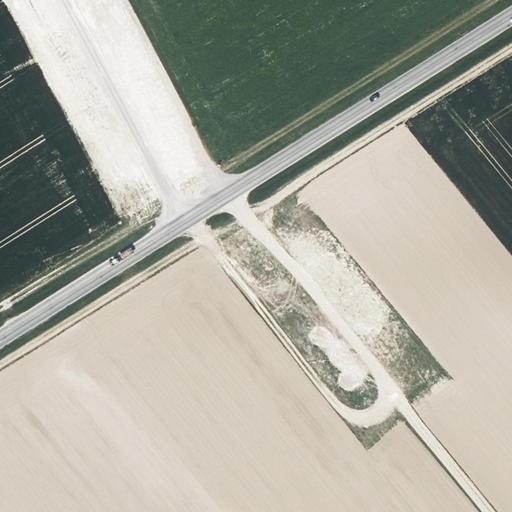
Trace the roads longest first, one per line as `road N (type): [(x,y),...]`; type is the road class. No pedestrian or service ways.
road 1 (secondary): [(0,336),(511,16)]
road 2 (track): [(0,365),(511,48)]
road 3 (track): [(495,0),(0,310)]
road 4 (track): [(487,511),(230,189)]
road 5 (track): [(393,396),(370,418),(347,413),(182,219)]
road 6 (track): [(66,0),(182,219)]
